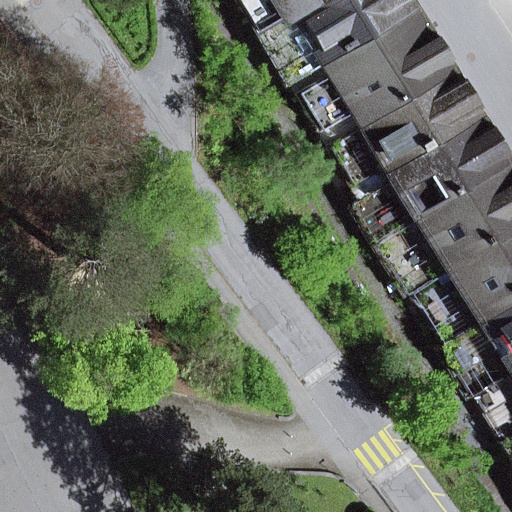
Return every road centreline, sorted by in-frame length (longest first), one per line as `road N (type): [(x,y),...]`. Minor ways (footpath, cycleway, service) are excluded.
road 1 (residential): [(439,511),(163,164)]
road 2 (residential): [(163,164),(32,0)]
road 3 (residential): [(163,164),(168,0)]
